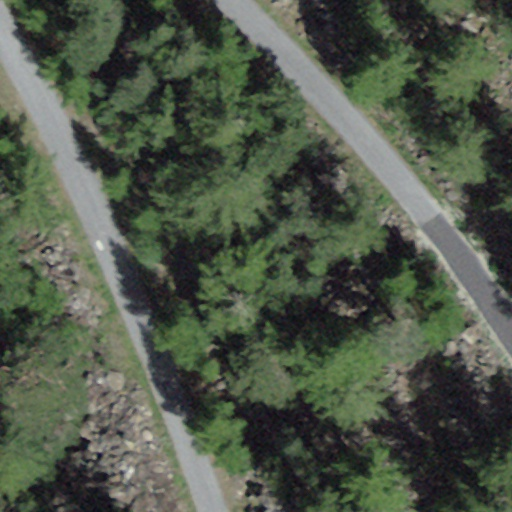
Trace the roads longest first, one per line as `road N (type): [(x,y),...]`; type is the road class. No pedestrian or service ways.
road 1 (track): [(206,511),(135,303),(0,38)]
road 2 (track): [(215,0),(464,263),(511,331)]
